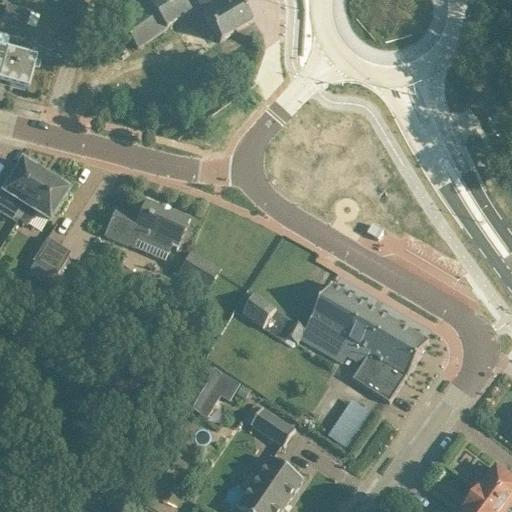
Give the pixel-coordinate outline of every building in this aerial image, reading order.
[(190,14),(179,0),(154,0),(119,25),(137,51),(190,14)] [(205,17),(203,18),(220,44),(251,24),(237,1),(236,2),(234,0),(194,0),(205,17)] [(0,29),(0,34),(11,37),(18,10),(6,7),(0,29)] [(18,10),(11,37),(22,41),(29,13),(18,10)] [(24,53),(27,42),(11,39),(9,50),(24,53)] [(7,51),(0,75),(0,82),(27,90),(27,91),(28,91),(37,59),(7,51)] [(12,212),(21,217),(45,179),(36,173),(37,171),(26,164),(24,166),(22,165),(3,195),(17,204),(12,212)] [(45,179),(21,217),(18,223),(27,228),(35,215),(49,224),(68,193),(65,192),(67,190),(55,182),(54,185),(45,179)] [(116,210),(104,237),(165,263),(171,249),(172,249),(184,221),(145,204),(138,220),(116,210)] [(59,248),(46,240),(32,263),(34,264),(27,276),(38,282),(45,271),(59,248)] [(70,255),(59,248),(45,271),(56,278),(70,255)] [(177,278),(204,294),(216,274),(219,275),(219,274),(190,256),(177,278)] [(318,311),(306,332),(300,340),(341,366),(348,356),(364,366),(354,383),(369,392),(390,406),(408,379),(409,379),(429,344),(427,343),(352,300),(332,287),(325,298),(320,295),(312,308),(318,311)] [(256,299),(245,317),(264,330),(285,345),(289,339),(296,345),(305,332),(255,296),(254,297),(256,299)] [(162,312),(157,320),(166,326),(171,317),(164,313),(162,312)] [(176,344),(166,337),(159,347),(170,354),(176,344)] [(205,365),(181,404),(198,415),(212,393),(230,404),(241,387),(205,365)] [(252,393),(242,387),(237,397),(246,402),(252,393)] [(330,439),(353,453),(375,416),(352,402),(330,439)] [(283,449),(296,432),(265,410),(253,428),(283,449)] [(239,511),(240,511),(284,511),(304,483),(273,461),(239,511)] [(482,493),(507,511),(511,511),(511,481),(498,471),(482,493)] [(146,489),(136,483),(134,481),(126,493),(129,495),(139,501),(146,489)] [(507,511),(482,493),(480,492),(478,494),(475,495),(470,502),(470,505),(465,511),(507,511)]
